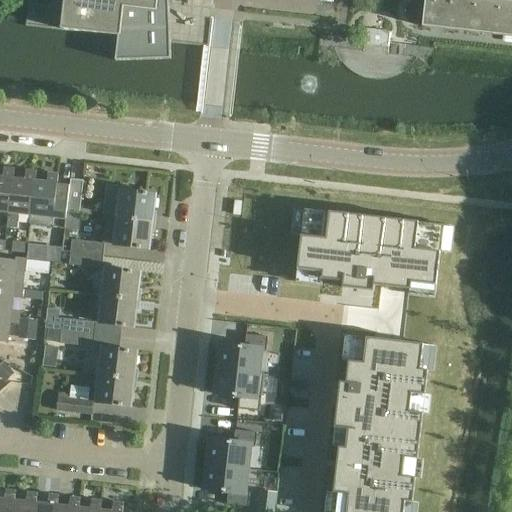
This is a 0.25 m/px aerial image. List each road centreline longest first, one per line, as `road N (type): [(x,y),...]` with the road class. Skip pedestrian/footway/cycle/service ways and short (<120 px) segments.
road 1 (residential): [(305,511),(326,314),(189,298)]
road 2 (tertiary): [(511,157),(397,164),(210,141)]
road 3 (tertiary): [(210,141),(0,118)]
road 4 (residential): [(171,464),(0,445)]
road 5 (residential): [(171,464),(189,298)]
road 6 (residential): [(189,298),(210,141)]
road 7 (unclassified): [(210,141),(220,0)]
